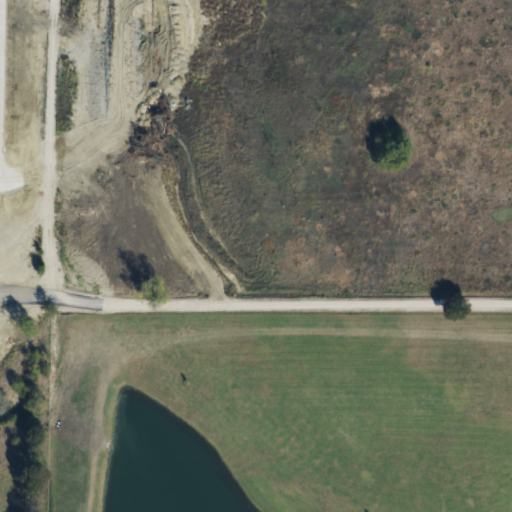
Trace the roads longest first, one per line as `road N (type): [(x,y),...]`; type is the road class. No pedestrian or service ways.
road 1 (residential): [(110,308),(511,302)]
road 2 (residential): [(110,308),(112,180),(0,174)]
